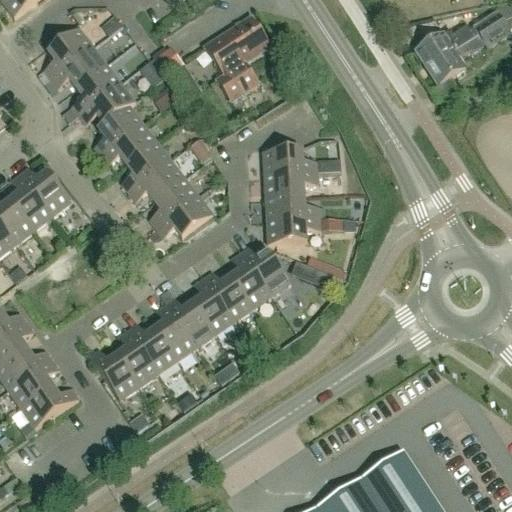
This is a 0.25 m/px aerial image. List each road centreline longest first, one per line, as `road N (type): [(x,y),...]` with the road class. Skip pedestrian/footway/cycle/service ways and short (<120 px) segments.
road 1 (residential): [(20,478),(100,419),(99,405),(59,347),(148,285)]
road 2 (residential): [(148,285),(234,219),(242,144),(286,118),(306,134)]
road 3 (tertiary): [(138,511),(300,408)]
road 4 (secondary): [(469,252),(394,126),(363,96)]
road 5 (residential): [(148,285),(37,134)]
road 6 (secondary): [(363,96),(436,265)]
road 7 (tertiary): [(300,408),(442,325)]
road 8 (tertiary): [(424,300),(300,408)]
